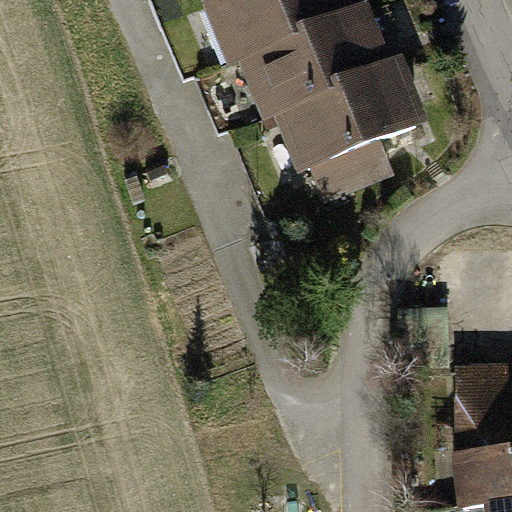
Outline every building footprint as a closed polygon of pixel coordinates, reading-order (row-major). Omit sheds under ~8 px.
[(232,0),(197,15),(221,69),(227,66),(350,13),(344,0),(232,0)] [(227,66),(253,126),(262,119),(384,69),(359,9),(350,13),(227,66)] [(384,69),(262,119),(287,181),(420,127),(395,65),(384,69)] [(511,368),(445,370),(446,461),(511,451),(511,368)] [(441,461),(448,511),(476,511),(511,507),(511,451),(446,461),(441,461)]
